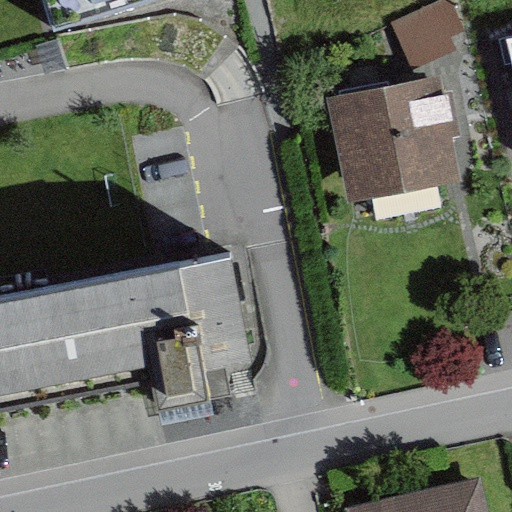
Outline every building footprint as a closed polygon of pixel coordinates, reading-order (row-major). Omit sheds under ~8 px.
[(40,0),(52,37),(176,0),(40,0)] [(511,0),(502,0),(511,12),(511,0)] [(435,13),(393,32),(412,74),(454,55),(435,13)] [(511,49),(493,54),(511,133),(511,49)] [(437,88),(332,113),(355,207),(460,182),(437,88)] [(227,266),(0,310),(0,401),(146,373),(152,406),(218,393),(246,358),(227,266)] [(482,511),(477,491),(385,511),(482,511)]
